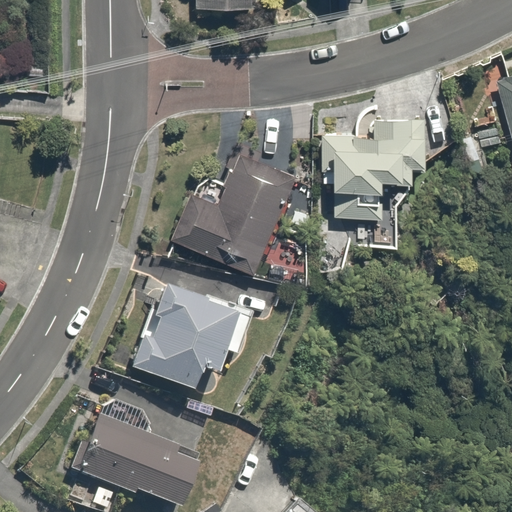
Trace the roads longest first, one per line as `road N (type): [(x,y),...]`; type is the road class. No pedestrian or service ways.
road 1 (residential): [(98,87),(300,76),(415,45),(500,0)]
road 2 (tertiary): [(98,87),(100,151),(79,246),(38,351),(0,401)]
